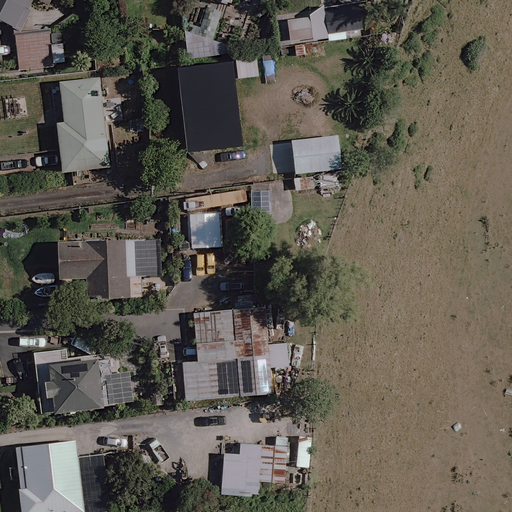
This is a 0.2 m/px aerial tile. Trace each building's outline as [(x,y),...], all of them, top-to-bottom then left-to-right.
[(0,0),(0,23),(14,30),(29,0),(0,0)] [(363,39),(359,7),(324,11),(328,43),(363,39)] [(46,33),(14,36),(18,72),(49,69),(46,33)] [(65,41),(50,42),(52,65),(67,64),(65,41)] [(257,78),(254,56),(235,59),(238,81),(257,78)] [(240,148),(230,64),(176,70),(185,155),(240,148)] [(55,130),(58,152),(61,174),(109,168),(98,79),(58,84),(63,129),(55,130)] [(342,170),(338,137),(289,143),(293,176),(342,170)] [(340,196),(339,178),(315,179),(316,198),(340,196)] [(311,179),(291,181),(292,197),(312,196),(311,179)] [(272,218),(268,190),(249,192),(252,221),(272,218)] [(57,282),(73,282),(73,292),(88,291),(88,301),(141,299),(140,279),(160,278),(158,240),(55,244),(57,282)] [(183,253),(170,252),(169,278),(182,279),(183,253)] [(270,345),(266,307),(192,314),(197,372),(182,373),(185,403),(273,394),(271,369),(289,368),(287,344),(270,345)] [(67,360),(66,348),(24,353),(28,390),(37,389),(40,415),(117,408),(112,356),(67,360)] [(253,441),(252,457),(222,455),(220,481),(292,485),(293,460),(285,459),(286,443),(253,441)] [(83,511),(75,442),(21,448),(26,489),(17,490),(20,511),(83,511)]
